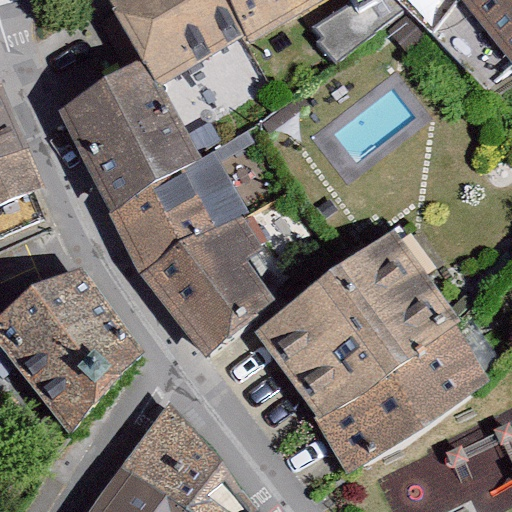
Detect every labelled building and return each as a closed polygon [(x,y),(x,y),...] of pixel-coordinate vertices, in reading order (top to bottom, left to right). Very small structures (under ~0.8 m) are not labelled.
[(201,0),(89,0),(121,62),(139,97),(228,48),(201,0)] [(201,0),(228,48),(317,0),(201,0)] [(370,0),(375,8),(406,6),(439,17),(455,0),(370,0)] [(511,0),(455,0),(439,17),(420,35),(475,95),(511,66),(511,0)] [(131,288),(192,363),(256,310),(236,267),(253,249),(205,149),(184,157),(139,97),(121,62),(43,119),(97,226),(131,288)] [(0,210),(33,199),(0,136),(0,210)] [(383,232),(241,345),(335,477),(477,392),(383,232)] [(122,368),(65,279),(0,319),(0,366),(65,435),(122,368)] [(233,511),(156,409),(81,511),(233,511)] [(458,450),(481,504),(511,490),(511,433),(510,428),(458,450)]
